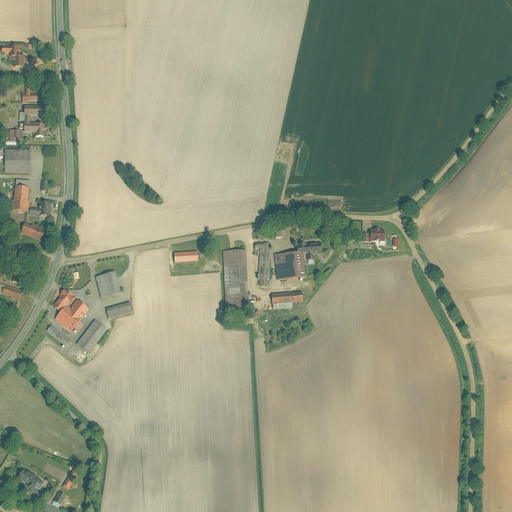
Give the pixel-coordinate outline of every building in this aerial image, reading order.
[(20,47),(11,47),(11,53),(11,57),(15,57),(20,57),(20,47)] [(15,67),(24,67),(25,57),(20,57),(15,57),(15,67)] [(43,106),(25,106),(25,116),(30,116),(43,116),(43,106)] [(25,133),(37,133),(37,124),(30,124),(25,124),(25,133)] [(36,137),(45,137),(45,131),(47,131),(47,127),(45,127),(45,124),(37,124),(37,133),(36,137)] [(14,131),(5,132),(5,140),(14,140),(14,131)] [(20,131),(14,131),(14,140),(24,140),(24,131),(20,131)] [(31,151),(6,150),(6,173),(31,173),(31,151)] [(17,180),(16,187),(30,188),(31,181),(17,180)] [(12,200),(11,210),(29,211),(29,202),(28,202),(30,188),(16,187),(15,200),(12,200)] [(51,204),(40,203),(40,210),(40,216),(39,216),(50,217),(51,204)] [(32,227),(25,224),(22,233),(42,241),(46,230),(32,224),(32,227)] [(374,233),(371,233),(371,235),(371,242),(385,242),(385,233),(381,233),(381,231),(374,231),(374,233)] [(323,254),(321,243),(299,246),(299,249),(298,249),(298,253),(299,255),(304,255),(307,254),(308,261),(314,261),(313,255),(323,254)] [(268,288),(271,245),(257,244),(257,248),(261,249),(259,275),(260,275),(259,288),(268,288)] [(246,251),(224,253),(227,314),(249,313),(246,251)] [(199,253),(174,254),(175,264),(199,262),(199,253)] [(298,253),(275,256),(277,281),(306,278),(304,255),(299,255),(298,253)] [(116,273),(96,278),(102,299),(121,294),(116,273)] [(23,291),(1,285),(0,287),(0,295),(20,301),(23,291)] [(75,298),(65,290),(61,295),(62,296),(54,306),(62,313),(68,307),(71,303),(75,298)] [(302,293),(273,296),(274,305),(292,303),(303,302),(302,293)] [(62,313),(56,320),(71,333),(90,310),(78,300),(70,309),(68,307),(62,313)] [(130,303),(107,310),(110,320),(133,313),(130,303)] [(95,321),(77,345),(89,354),(108,331),(95,321)] [(71,342),(52,326),(47,332),(66,348),(71,342)] [(80,472),(74,468),(62,489),(67,493),(80,472)] [(45,484),(20,469),(15,478),(29,487),(27,489),(33,493),(34,490),(39,493),(45,484)] [(65,498),(59,495),(54,504),(61,507),(65,498)]
